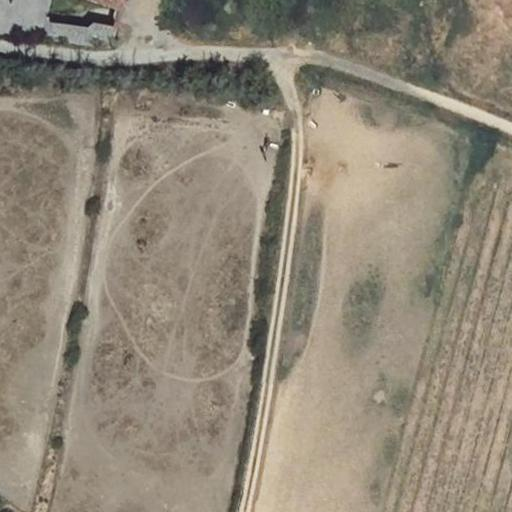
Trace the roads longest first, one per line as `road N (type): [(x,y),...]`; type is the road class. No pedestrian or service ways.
road 1 (track): [(245,511),(296,181),(299,111),(288,54)]
road 2 (residential): [(0,44),(144,56),(288,54)]
road 3 (track): [(511,130),(341,61),(288,54)]
